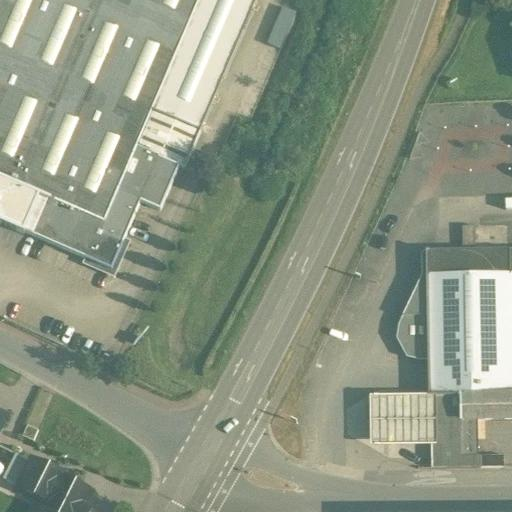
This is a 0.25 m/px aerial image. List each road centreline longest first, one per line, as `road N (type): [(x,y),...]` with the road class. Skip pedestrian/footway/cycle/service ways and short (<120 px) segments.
road 1 (primary): [(208,454),(390,76),(417,0)]
road 2 (residential): [(0,344),(208,454)]
road 3 (residential): [(511,499),(346,500)]
road 4 (residential): [(346,500),(267,482),(208,454)]
